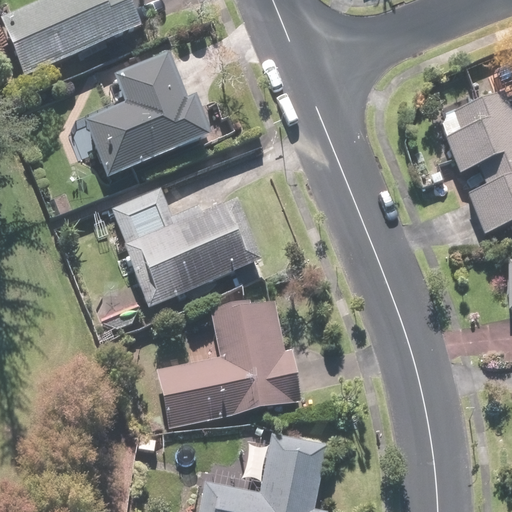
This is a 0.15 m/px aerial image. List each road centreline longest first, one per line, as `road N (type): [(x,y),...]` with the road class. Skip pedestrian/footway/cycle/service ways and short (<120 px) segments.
road 1 (residential): [(311,77),(402,322),(435,455),(435,511)]
road 2 (residential): [(311,77),(483,0)]
